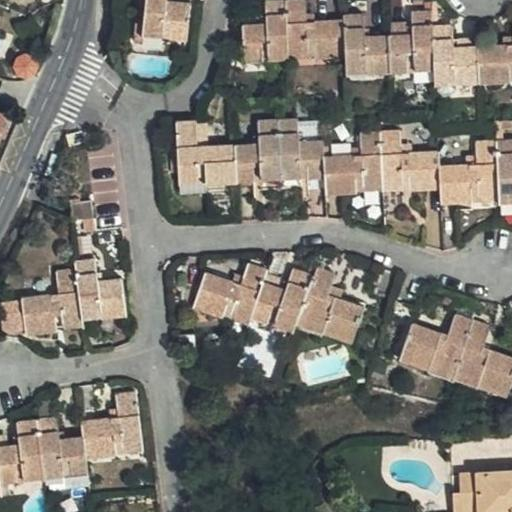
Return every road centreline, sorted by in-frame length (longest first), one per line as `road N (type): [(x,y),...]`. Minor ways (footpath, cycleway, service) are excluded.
road 1 (residential): [(149,243),(318,233),(439,267),(499,266)]
road 2 (residential): [(135,112),(184,95),(202,76),(223,0)]
road 3 (residential): [(181,511),(160,359)]
road 4 (residential): [(160,359),(13,375)]
road 5 (tertiary): [(0,209),(57,86)]
road 6 (residential): [(149,243),(135,112)]
